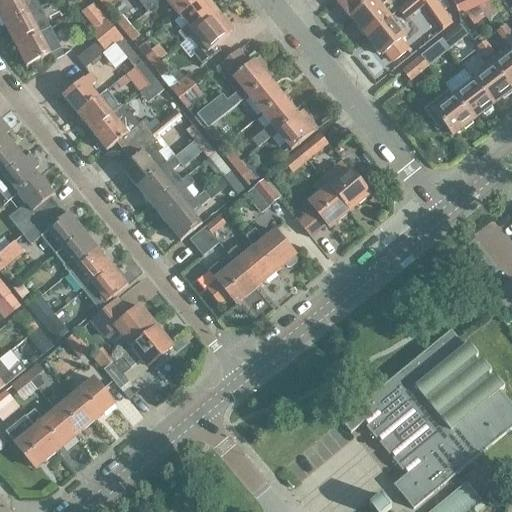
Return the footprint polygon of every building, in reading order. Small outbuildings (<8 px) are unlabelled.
[(0,20),(4,28),(41,9),(35,0),(5,0),(0,3),(0,20)] [(97,0),(104,9),(115,0),(97,0)] [(143,0),(139,4),(147,14),(164,0),(143,0)] [(164,0),(179,18),(200,0),(199,0),(164,0)] [(200,0),(179,18),(186,28),(178,35),(185,43),(193,36),(219,14),(214,18),(210,12),(215,8),(207,0),(200,0)] [(335,0),(343,9),(341,11),(348,19),(350,17),(352,19),(374,1),(373,0),(372,0),(335,0)] [(367,38),(389,20),(380,9),(386,3),(383,0),(373,0),(374,1),(352,19),(359,28),(357,30),(363,37),(365,36),(367,38)] [(487,0),(457,0),(454,2),(461,17),(489,4),(487,0)] [(415,11),(408,3),(398,12),(404,19),(415,11)] [(89,34),(98,44),(114,31),(93,5),(86,10),(99,26),(89,34)] [(41,9),(4,28),(15,48),(50,30),(44,18),(45,17),(41,9)] [(229,26),(219,14),(193,36),(204,50),(195,58),(202,67),(213,59),(209,54),(230,36),(229,35),(228,36),(224,30),(229,26)] [(124,33),(131,27),(123,17),(116,23),(124,33)] [(154,31),(140,37),(145,47),(169,37),(162,19),(151,24),(154,31)] [(404,39),(389,20),(367,38),(374,47),(372,49),(379,56),(381,55),(382,57),(385,54),(393,63),(407,51),(400,43),(404,39)] [(131,27),(124,33),(132,43),(139,37),(131,27)] [(468,37),(461,28),(441,42),(449,52),(468,37)] [(511,37),(505,28),(497,34),(505,44),(511,53),(511,37)] [(26,69),(51,56),(54,62),(64,56),(50,30),(15,48),(26,69)] [(142,64),(114,31),(98,44),(78,60),(85,69),(105,53),(115,45),(126,60),(135,70),(142,64)] [(493,54),(485,43),(479,35),(471,41),(493,69),(511,92),(511,90),(511,53),(505,44),(493,54)] [(422,57),(430,67),(449,52),(441,42),(422,57)] [(247,99),(270,81),(265,74),(269,71),(259,59),(250,66),(238,52),(216,70),(228,84),(237,95),(227,103),(222,96),(193,119),(205,133),(212,127),(247,99)] [(153,69),(160,63),(152,53),(145,59),(153,69)] [(430,67),(422,57),(402,73),(410,83),(430,67)] [(153,69),(178,100),(191,90),(195,87),(187,78),(178,85),(173,79),(167,73),(160,63),(153,69)] [(149,88),(156,82),(142,64),(135,70),(149,88)] [(474,84),(491,107),(501,99),(503,101),(511,95),(509,93),(511,92),(493,69),(474,84)] [(72,120),(99,99),(90,89),(97,83),(90,76),(62,99),(68,105),(63,109),(72,120)] [(417,98),(435,83),(430,77),(412,92),(417,98)] [(261,116),(284,98),(270,81),(247,99),(261,116)] [(156,82),(149,88),(157,98),(164,92),(156,82)] [(491,107),(474,84),(454,99),(472,122),(482,114),(483,116),(491,110),(490,108),(491,107)] [(472,122),(454,99),(449,92),(437,101),(442,108),(430,118),(439,130),(444,127),(452,137),(463,129),(464,131),(472,125),(470,123),(472,122)] [(91,135),(113,117),(105,106),(111,101),(105,94),(99,99),(72,120),(73,121),(77,117),(91,135)] [(284,98),(261,116),(270,127),(252,142),(258,149),(276,134),(299,116),(284,98)] [(117,144),(124,154),(149,134),(141,124),(128,135),(119,124),(128,117),(122,110),(113,117),(91,135),(106,153),(117,144)] [(304,111),(299,116),(276,134),(291,153),(313,134),(308,127),(313,123),(304,111)] [(121,172),(136,190),(175,159),(159,139),(171,129),(172,130),(182,122),(181,121),(183,120),(176,113),(149,134),(124,154),(132,163),(121,172)] [(0,151),(11,143),(5,136),(10,133),(0,121),(0,120),(0,151)] [(194,143),(201,137),(193,127),(186,133),(194,143)] [(212,127),(205,133),(213,143),(220,137),(212,127)] [(299,152),(307,162),(327,146),(319,136),(299,152)] [(216,156),(201,137),(194,143),(208,160),(204,163),(205,164),(216,156)] [(11,143),(0,151),(0,180),(3,178),(25,160),(11,143)] [(234,169),(241,163),(233,153),(226,159),(234,169)] [(229,173),(216,156),(205,164),(219,181),(229,173)] [(17,196),(39,178),(34,172),(39,168),(29,157),(25,160),(3,178),(11,188),(1,196),(8,204),(17,196)] [(151,208),(189,177),(188,177),(181,182),(173,172),(180,166),(175,159),(136,190),(151,208)] [(241,163),(234,169),(249,187),(255,181),(241,163)] [(321,179),(328,188),(349,213),(369,197),(348,171),(341,163),(321,179)] [(244,191),(229,173),(219,181),(220,183),(223,180),(237,197),(244,191)] [(189,177),(151,208),(165,225),(195,201),(195,200),(186,191),(194,184),(189,177)] [(54,196),(39,178),(17,196),(25,206),(9,220),(23,237),(59,208),(51,199),(54,196)] [(276,198),(263,182),(254,190),(267,205),(276,198)] [(349,213),(328,188),(308,204),(314,211),(326,226),(330,230),(349,213)] [(246,196),(259,212),(261,215),(269,208),(267,205),(254,190),(246,196)] [(202,226),(193,215),(210,201),(204,193),(195,200),(195,201),(165,225),(180,244),(202,226)] [(66,217),(59,208),(23,237),(31,247),(41,239),(55,256),(84,233),(69,215),(66,217)] [(326,226),(314,211),(298,224),(310,239),(326,226)] [(206,229),(212,237),(225,227),(218,218),(206,229)] [(145,231),(156,242),(165,234),(154,222),(145,231)] [(212,237),(206,229),(190,242),(203,258),(219,244),(212,237)] [(255,248),(276,274),(285,267),(287,269),(291,270),(297,265),(297,261),(295,258),(274,232),(263,241),(255,230),(246,237),(255,248)] [(68,274),(98,250),(84,233),(55,256),(64,267),(63,268),(68,274)] [(0,271),(20,255),(12,245),(0,255),(0,271)] [(276,274),(255,248),(243,257),(236,248),(228,255),(235,264),(256,290),(276,274)] [(85,291),(113,269),(98,250),(68,274),(83,293),(85,291)] [(236,306),(256,290),(235,264),(224,273),(218,265),(208,272),(217,283),(207,291),(220,306),(229,299),(236,306)] [(113,269),(85,291),(101,309),(106,305),(128,287),(113,269)] [(0,282),(0,296),(3,300),(9,295),(0,282)] [(22,300),(28,295),(20,285),(14,290),(22,300)] [(9,295),(3,300),(11,310),(18,305),(9,295)] [(42,325),(53,317),(39,299),(28,308),(42,325)] [(104,338),(114,329),(130,317),(117,301),(91,322),(104,338)] [(130,349),(156,328),(140,308),(130,317),(114,329),(130,349)] [(53,317),(42,325),(57,343),(67,334),(53,317)] [(32,336),(38,330),(30,320),(24,326),(32,336)] [(130,349),(110,366),(103,371),(114,384),(119,391),(147,369),(173,348),(156,328),(130,349)] [(413,511),(511,429),(511,406),(500,393),(504,389),(468,345),(464,348),(451,332),(341,423),(350,435),(363,425),(405,477),(393,487),(413,511)] [(79,359),(88,352),(75,336),(66,343),(79,359)] [(103,371),(110,366),(100,353),(93,358),(103,371)] [(0,391),(25,371),(19,365),(9,374),(0,363),(0,391)] [(64,386),(78,375),(68,363),(55,374),(64,386)] [(44,386),(37,378),(43,373),(37,367),(24,378),(29,384),(30,383),(37,392),(44,386)] [(29,384),(24,378),(12,388),(17,394),(29,384)] [(73,397),(94,423),(114,406),(93,381),(73,397)] [(19,410),(13,402),(5,393),(0,397),(0,419),(3,423),(19,410)] [(53,413),(74,439),(94,423),(73,397),(53,413)] [(74,439),(53,413),(43,422),(35,411),(25,418),(34,429),(55,455),(74,439)] [(55,455),(34,429),(23,438),(18,434),(11,440),(15,445),(36,471),(55,455)] [(466,484),(431,511),(467,511),(481,501),(466,484)]
